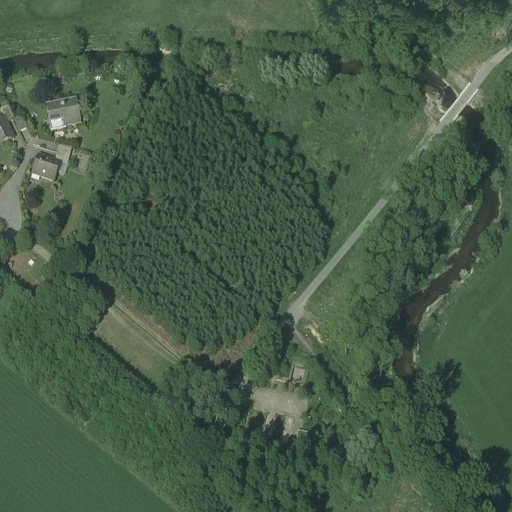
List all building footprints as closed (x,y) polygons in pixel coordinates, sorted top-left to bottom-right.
[(63,104),(46,107),(49,120),(53,119),(55,131),(65,129),(64,127),(80,124),(76,103),(67,105),(67,108),(63,108),(63,104)] [(14,120),(8,107),(0,110),(4,119),(6,123),(14,120)] [(20,117),(14,120),(19,132),(26,130),(20,117)] [(4,119),(0,120),(0,144),(13,139),(6,123),(4,119)] [(72,148),(59,145),(57,153),(70,156),(72,148)] [(70,156),(57,153),(54,161),(61,163),(67,165),(70,156)] [(54,161),(38,155),(32,172),(41,175),(40,177),(54,182),(61,163),(54,161)] [(308,433),(298,431),(296,442),(306,444),(308,433)]
